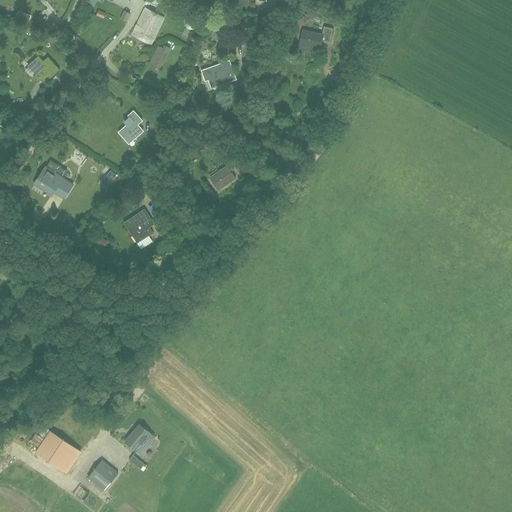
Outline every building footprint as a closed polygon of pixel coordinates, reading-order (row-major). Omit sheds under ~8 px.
[(165,17),(146,8),(132,35),(152,44),(165,17)] [(125,11),(121,20),(126,22),(130,14),(125,11)] [(303,31),(300,44),(312,47),(312,48),(319,49),(321,41),(329,43),(332,29),(324,27),(322,35),(303,31)] [(260,31),(252,29),(249,43),(256,45),(260,31)] [(158,46),(149,64),(160,70),(171,49),(165,45),(163,49),(158,46)] [(70,60),(76,55),(70,48),(64,52),(70,60)] [(51,78),(60,70),(48,56),(43,61),(39,56),(34,60),(35,61),(30,66),(37,74),(36,75),(40,80),(47,74),(51,78)] [(233,71),(230,61),(201,71),(202,71),(197,73),(200,83),(205,81),(208,89),(230,82),(227,74),(233,71)] [(173,91),(166,88),(163,96),(170,99),(173,91)] [(134,112),(129,116),(130,118),(125,122),(128,125),(119,133),(123,138),(124,137),(129,142),(137,135),(138,136),(143,132),(138,125),(142,121),(134,112)] [(64,155),(59,162),(72,171),(77,164),(64,155)] [(227,167),(211,178),(218,189),(228,183),(229,184),(235,180),(231,172),(236,169),(230,159),(224,163),(227,167)] [(63,178),(47,167),(36,183),(47,190),(46,191),(52,195),(57,188),(62,192),(69,182),(63,178)] [(145,209),(139,213),(124,223),(137,243),(153,233),(147,223),(152,220),(145,209)] [(48,227),(56,235),(63,229),(55,221),(48,227)] [(109,243),(101,237),(97,242),(105,248),(109,243)] [(150,433),(139,424),(125,441),(140,453),(146,447),(142,443),(150,433)] [(79,425),(73,433),(80,438),(86,429),(79,425)] [(67,474),(82,452),(50,430),(35,452),(67,474)] [(155,464),(159,468),(165,463),(161,459),(155,464)] [(93,482),(104,491),(119,473),(102,460),(88,477),(93,482)] [(37,472),(11,511),(35,511),(54,483),(37,472)] [(98,511),(104,502),(80,488),(80,486),(71,481),(60,500),(71,507),(68,511),(98,511)]
